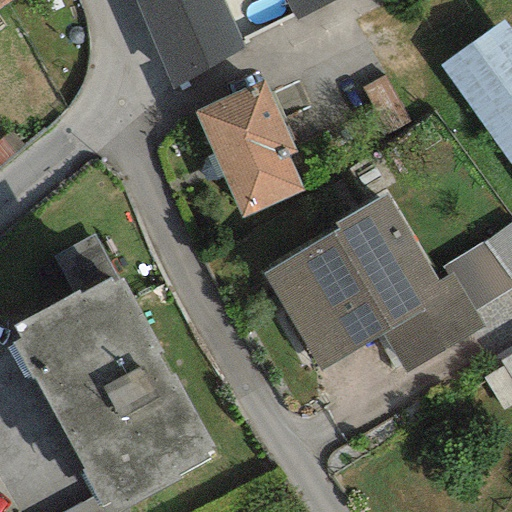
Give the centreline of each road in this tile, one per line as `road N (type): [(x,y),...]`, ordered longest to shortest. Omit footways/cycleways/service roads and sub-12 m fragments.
road 1 (unclassified): [(109,102),(325,511)]
road 2 (residential): [(109,102),(0,198)]
